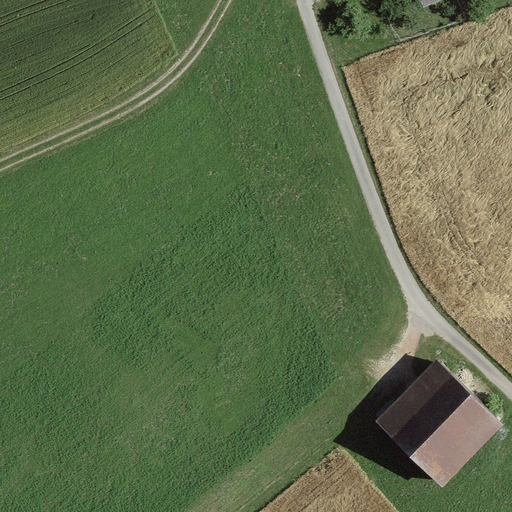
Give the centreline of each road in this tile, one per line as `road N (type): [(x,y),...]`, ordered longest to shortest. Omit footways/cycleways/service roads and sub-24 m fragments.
road 1 (unclassified): [(511,393),(411,287),(362,173),(305,0)]
road 2 (track): [(216,0),(177,63),(0,166)]
